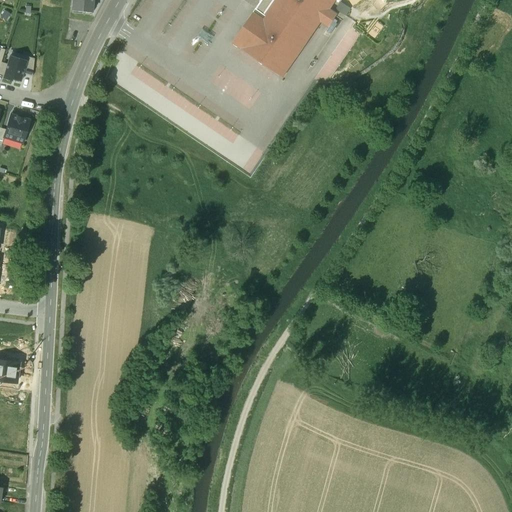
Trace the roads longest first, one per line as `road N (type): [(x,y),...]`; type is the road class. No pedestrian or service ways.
road 1 (track): [(220,511),(260,379),(411,147),(484,0)]
road 2 (tertiary): [(68,109),(52,199),(49,313)]
road 3 (tertiary): [(49,313),(34,511)]
road 4 (track): [(317,288),(455,360)]
road 5 (tertiary): [(120,0),(68,109)]
